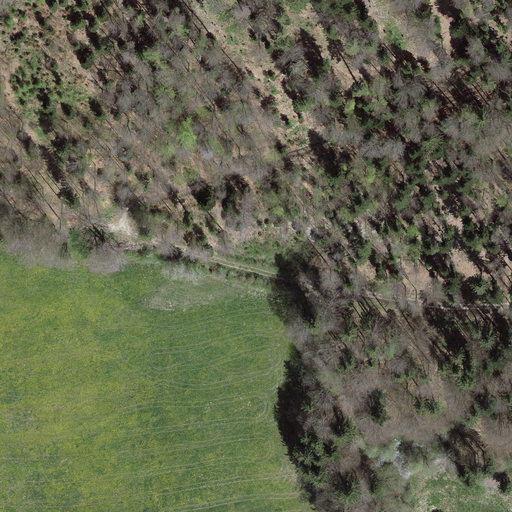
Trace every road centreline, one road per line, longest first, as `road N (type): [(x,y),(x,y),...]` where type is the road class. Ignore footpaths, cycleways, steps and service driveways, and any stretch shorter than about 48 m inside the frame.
road 1 (track): [(0,190),(234,270),(458,315),(511,314)]
road 2 (track): [(118,228),(139,202),(511,72)]
